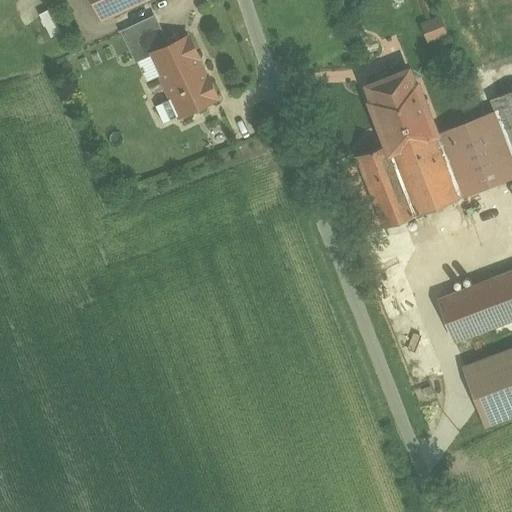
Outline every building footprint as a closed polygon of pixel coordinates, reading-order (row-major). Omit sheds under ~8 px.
[(93,0),(102,19),(144,0),(93,0)] [(156,15),(121,31),(133,57),(150,50),(168,41),(156,15)] [(423,23),(430,41),(449,33),(442,15),(423,23)] [(220,99),(190,32),(168,41),(150,50),(180,117),(220,99)] [(400,91),(393,75),(377,82),(383,97),(371,102),(387,145),(435,127),(419,83),(400,91)] [(511,90),(492,98),(511,151),(511,90)] [(387,145),(358,156),(386,226),(463,197),(439,136),(435,127),(387,145)] [(486,185),(463,127),(439,136),(462,195),(486,185)] [(511,270),(439,298),(455,341),(511,318),(511,270)] [(511,348),(466,367),(489,424),(511,414),(511,348)] [(431,386),(422,389),(425,396),(434,393),(431,386)]
